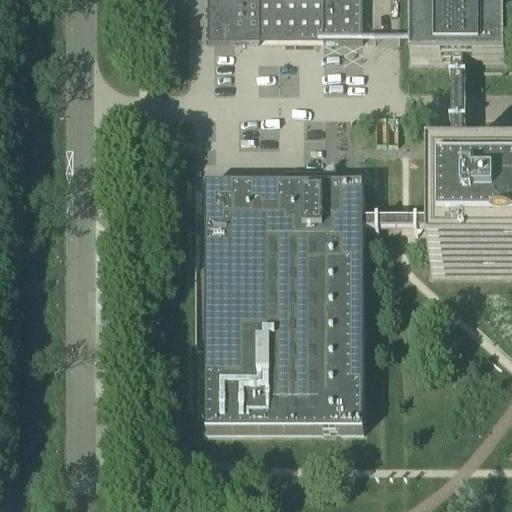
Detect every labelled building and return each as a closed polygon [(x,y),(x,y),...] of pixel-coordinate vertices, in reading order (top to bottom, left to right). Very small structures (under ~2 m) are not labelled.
[(207,0),(208,47),(259,47),(260,47),(260,39),(323,39),(323,47),(362,47),(362,0),(207,0)] [(451,67),(463,67),(505,67),(505,0),(410,0),(411,67),(451,67)] [(450,183),(462,183),(463,67),(451,67),(450,183)] [(431,235),(431,281),(511,281),(511,183),(462,183),(450,183),(431,183),(431,225),(431,235)] [(207,439),(364,439),(364,240),(364,235),(364,224),(364,192),(347,192),(347,187),(336,187),(337,192),(323,192),(323,187),(304,187),(304,192),(206,192),(206,355),(207,439)] [(431,235),(431,225),(364,224),(364,235),(431,235)]
